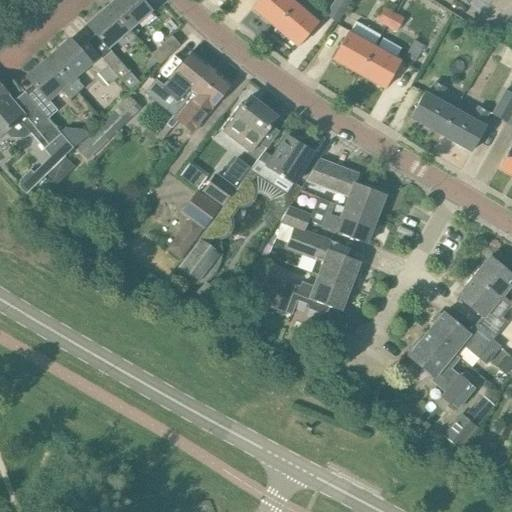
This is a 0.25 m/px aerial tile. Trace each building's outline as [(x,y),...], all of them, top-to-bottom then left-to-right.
[(140,0),(114,0),(108,6),(128,29),(149,10),(140,0)] [(259,0),(252,8),(275,28),(296,3),(291,0),(259,0)] [(352,0),(336,0),(326,15),(337,23),(352,0)] [(296,3),(275,28),(298,47),(319,23),(296,3)] [(128,29),(108,6),(87,24),(107,47),(122,34),(131,44),(137,39),(128,29)] [(375,21),(385,27),(393,13),(382,7),(375,21)] [(403,19),(393,13),(385,27),(396,33),(403,19)] [(349,32),(333,60),(359,75),(375,47),(374,47),(380,36),(355,22),(349,32)] [(179,45),(171,35),(150,54),(159,65),(179,45)] [(69,39),(48,58),(78,93),(84,88),(74,76),(88,64),(97,74),(107,66),(101,59),(86,41),(77,49),(69,39)] [(424,46),(414,41),(405,57),(414,63),(424,46)] [(401,62),(375,47),(359,75),(385,90),(401,62)] [(110,51),(101,59),(107,66),(118,78),(122,83),(129,91),(138,83),(131,75),(110,51)] [(172,115),(211,68),(192,52),(163,86),(155,79),(144,93),(172,115)] [(69,100),(78,93),(48,58),(27,77),(34,86),(25,94),(48,120),(57,112),(47,100),(59,90),(69,100)] [(230,84),(211,68),(172,115),(173,116),(155,138),(161,142),(178,121),(190,131),(230,84)] [(410,118),(441,135),(454,111),(437,102),(445,89),(434,83),(428,96),(424,94),(410,118)] [(491,115),(506,123),(511,111),(511,94),(505,90),(491,115)] [(0,91),(0,138),(6,134),(10,138),(24,139),(31,134),(44,149),(61,134),(48,120),(25,94),(24,93),(11,104),(0,91)] [(239,103),(220,128),(235,140),(239,135),(253,146),(256,142),(266,150),(279,132),(269,124),(274,117),(248,97),(242,105),(239,103)] [(471,120),(454,111),(441,135),(472,152),(485,128),(482,126),(488,114),(478,108),(471,120)] [(126,123),(114,111),(100,124),(112,137),(126,123)] [(222,207),(200,238),(209,246),(213,241),(216,241),(219,240),(222,239),(224,238),(227,236),(229,233),(230,231),(231,228),(231,225),(230,222),(229,219),(237,209),(240,208),(243,208),(246,207),(248,205),(250,203),(252,201),(253,198),(254,195),(254,192),(253,189),(253,187),(251,184),(257,175),(285,193),(312,153),(293,140),(286,136),(281,142),(271,157),(261,150),(248,169),(249,170),(222,207)] [(96,154),(83,141),(75,149),(87,162),(96,154)] [(511,175),(511,145),(499,168),(511,175)] [(64,157),(60,161),(47,174),(58,185),(75,168),(64,157)] [(346,198),(342,207),(374,219),(383,195),(355,184),(359,174),(319,158),(304,181),(346,198)] [(248,169),(234,159),(221,178),(214,173),(201,192),(222,207),(249,170),(248,169)] [(219,207),(197,191),(180,214),(188,220),(165,250),(180,261),(219,207)] [(330,203),(322,222),(325,227),(333,231),(365,243),(374,219),(342,207),(330,203)] [(303,231),(304,230),(310,214),(289,205),(276,224),(280,226),(292,230),(293,227),(303,231)] [(280,226),(275,237),(287,241),(284,250),(285,250),(287,246),(300,250),(298,255),(315,261),(310,272),(317,274),(348,287),(358,262),(323,249),(327,240),(330,242),(330,240),(304,230),(303,231),(293,227),(292,230),(280,226)] [(221,254),(200,238),(177,269),(198,285),(221,254)] [(511,275),(488,256),(471,276),(498,298),(509,308),(511,304),(511,275)] [(339,311),(348,287),(317,274),(312,286),(301,282),(300,286),(295,285),(271,278),(261,305),(291,316),(296,300),(306,304),(307,309),(320,314),(325,311),(327,306),(339,311)] [(481,318),(475,325),(474,325),(492,340),(493,340),(507,322),(499,316),(490,308),(498,298),(471,276),(455,296),(481,318)] [(261,323),(233,307),(227,318),(254,334),(261,323)] [(442,312),(425,332),(452,354),(455,357),(463,347),(469,352),(486,366),(501,347),(493,340),(492,340),(474,325),(475,325),(469,320),(466,324),(461,320),(453,321),(442,312)] [(425,332),(406,355),(432,377),(430,380),(443,392),(440,396),(455,409),(475,385),(459,372),(458,374),(450,368),(458,359),(455,356),(455,357),(452,354),(425,332)] [(495,407),(482,396),(465,417),(461,414),(442,436),(460,452),(480,430),(477,427),(495,407)] [(499,460),(472,444),(467,453),(493,469),(499,460)]
